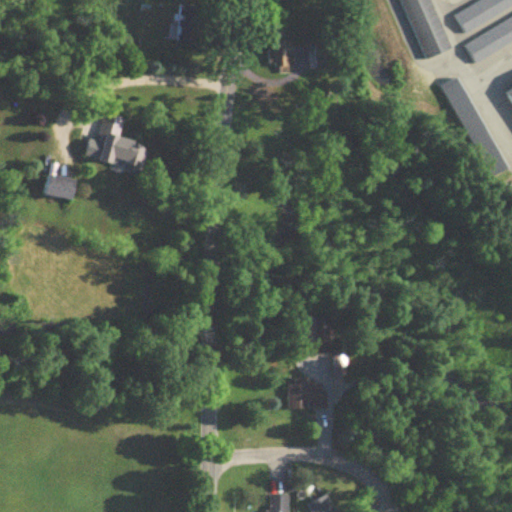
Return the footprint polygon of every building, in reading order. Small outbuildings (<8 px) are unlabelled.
[(448,55),(427,0),(397,0),(422,65),(448,55)] [(186,48),(196,14),(182,10),(172,44),(186,48)] [(289,77),(288,52),(266,54),(268,78),(289,77)] [(140,174),(145,148),(118,142),(122,121),(101,117),(96,145),(85,143),(81,162),(140,174)] [(286,413),(328,414),(328,388),(308,388),(308,384),(286,383),(286,413)] [(287,511),(287,499),(266,499),(265,511),(287,511)] [(308,507),(309,511),(332,511),(328,500),(308,507)]
